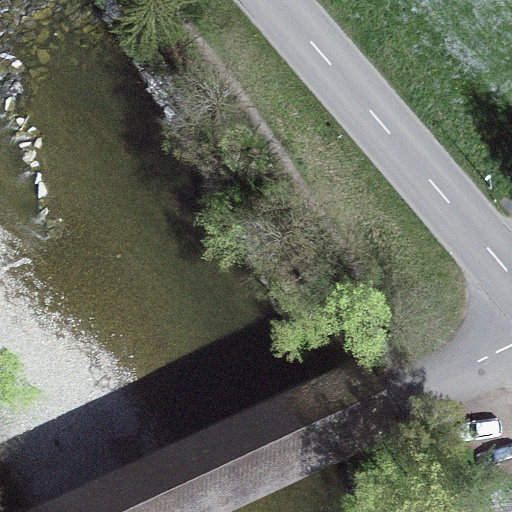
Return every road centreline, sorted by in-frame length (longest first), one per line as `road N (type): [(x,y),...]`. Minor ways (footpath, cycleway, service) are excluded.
road 1 (residential): [(132,511),(511,343)]
road 2 (secondary): [(511,273),(274,0)]
